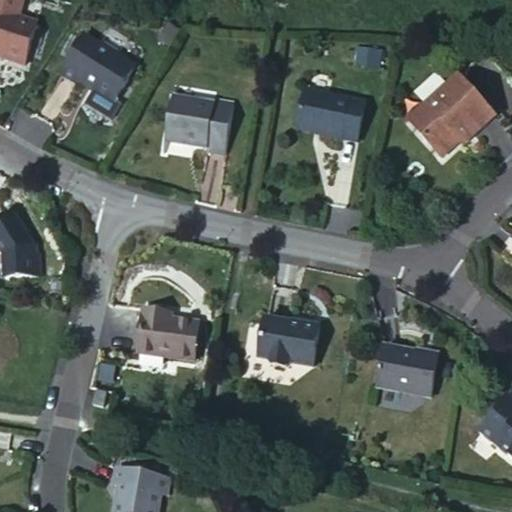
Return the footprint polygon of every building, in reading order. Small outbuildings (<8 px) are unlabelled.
[(0,12),(0,58),(25,67),(38,25),(0,12)] [(116,102),(136,68),(85,37),(62,75),(77,84),(78,82),(91,89),(94,88),(116,102)] [(496,117),(459,76),(409,121),(442,158),(471,132),(474,136),(496,117)] [(307,91),(298,130),(357,144),(367,105),(307,91)] [(207,151),(226,154),(235,104),(215,101),(214,105),(173,98),(165,141),(189,145),(189,141),(197,142),(196,146),(207,148),(207,151)] [(0,251),(4,255),(5,278),(40,277),(40,256),(35,257),(34,246),(14,214),(0,222),(0,251)] [(195,362),(200,324),(172,321),(166,320),(167,315),(144,312),(139,354),(195,362)] [(299,325),(266,319),(260,354),(270,355),(269,365),(273,366),(286,368),(287,363),(292,364),(314,368),(321,326),(300,322),(299,325)] [(0,372),(4,372),(9,369),(12,367),(16,362),(18,356),(20,351),(20,348),(20,345),(18,339),(16,334),(14,331),(9,327),(2,323),(0,322),(0,372)] [(385,348),(377,388),(431,397),(439,358),(385,348)] [(106,394),(97,391),(93,405),(103,407),(106,394)] [(511,399),(509,397),(480,433),(511,459),(511,399)] [(163,511),(169,479),(120,469),(116,487),(123,488),(120,499),(117,501),(115,511),(163,511)]
